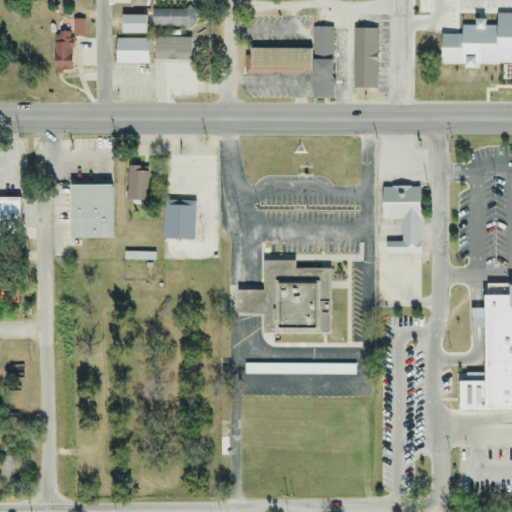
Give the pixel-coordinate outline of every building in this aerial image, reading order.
[(441,84),(511,79),(511,0),(461,0),(462,18),(478,17),(480,54),(439,57),(441,84)] [(195,28),(195,11),(152,11),(152,28),(195,28)] [(144,35),(144,17),(120,17),(120,35),(144,35)] [(73,37),(85,38),(85,22),(74,21),(73,34),(55,33),(54,72),(72,72),(73,37)] [(333,100),(333,28),(312,28),(312,100),(333,100)] [(376,30),(353,30),(353,89),(376,90),(376,30)] [(153,61),(190,61),(190,39),(153,39),(153,61)] [(147,66),(147,40),(116,40),(116,66),(147,66)] [(309,76),(309,50),(246,50),(246,76),(309,76)] [(128,203),(145,203),(145,168),(128,168),(128,203)] [(68,241),(111,240),(111,186),(68,186),(68,241)] [(420,188),(381,188),(381,220),(402,220),(402,243),(385,243),(385,255),(420,255),(420,188)] [(0,230),(19,231),(19,199),(0,198),(0,230)] [(196,202),(163,202),(162,241),(195,241),(196,202)] [(328,270),(287,270),(286,309),(294,309),(294,332),(327,333),(328,270)] [(489,329),(490,374),(471,374),(471,382),(463,382),(463,413),(480,413),(511,413),(511,295),(489,296),(489,308),(489,329)] [(489,308),(478,308),(478,329),(489,329),(489,308)] [(7,458),(6,478),(15,478),(16,458),(7,458)]
